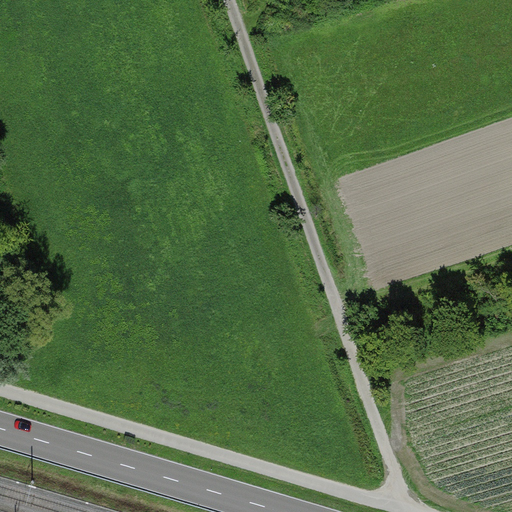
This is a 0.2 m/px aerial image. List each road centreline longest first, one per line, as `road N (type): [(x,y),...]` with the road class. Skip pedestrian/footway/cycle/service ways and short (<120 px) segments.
road 1 (track): [(404,507),(228,0)]
road 2 (track): [(0,387),(418,511)]
road 3 (primary): [(279,511),(0,429)]
